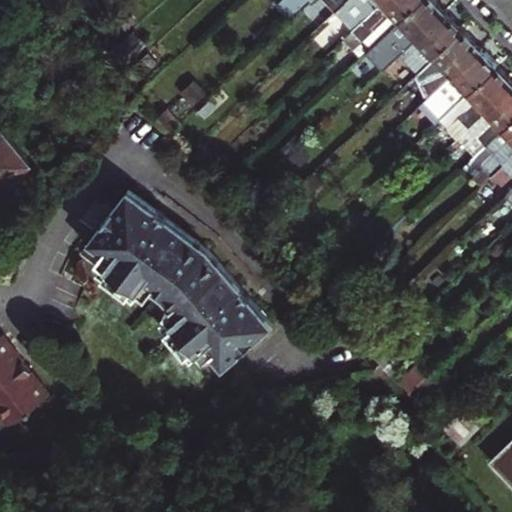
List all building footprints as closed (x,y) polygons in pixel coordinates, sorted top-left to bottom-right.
[(276,0),(275,2),(289,17),(306,0),(310,0),(311,0),(276,0)] [(326,0),(335,9),(345,0),(326,0)] [(353,8),(345,0),(335,9),(326,18),(334,26),(353,8)] [(361,0),(353,8),(334,26),(344,36),(359,22),(382,0),(361,0)] [(419,0),(382,0),(359,22),(344,36),(353,46),(364,36),(393,9),(401,17),(419,0)] [(361,0),(345,0),(353,8),(361,0)] [(438,0),(419,0),(401,17),(384,33),(392,41),(362,69),(371,79),(388,63),(400,51),(406,46),(418,35),(420,37),(434,23),(431,19),(444,7),(438,0)] [(409,63),(417,71),(464,27),(446,9),(444,7),(431,19),(434,23),(420,37),(418,35),(406,46),(400,51),(388,63),(397,73),(409,63)] [(393,9),(364,36),(372,44),(384,33),(401,17),(393,9)] [(464,27),(417,71),(416,72),(433,90),(453,71),(451,69),(465,55),(469,60),(483,47),(464,27)] [(498,63),(483,47),(469,60),(465,55),(451,69),(453,71),(433,90),(420,102),(437,121),(440,118),(498,63)] [(500,92),(511,80),(511,77),(509,74),(498,63),(440,118),(457,136),(459,134),(487,107),(489,109),(503,95),(500,92)] [(511,117),(511,80),(500,92),(503,95),(489,109),(487,107),(459,134),(468,144),(479,134),(497,117),(504,125),(511,117)] [(170,108),(159,117),(165,124),(171,131),(180,121),(170,108)] [(487,142),(504,125),(497,117),(479,134),(487,142)] [(511,117),(504,125),(487,142),(494,150),(483,161),(493,171),(506,159),(511,152),(511,117)] [(37,167),(0,122),(0,189),(16,176),(19,181),(37,167)] [(511,152),(506,159),(493,171),(501,180),(511,170),(511,152)] [(312,170),(299,182),(307,191),(321,179),(312,170)] [(210,248),(131,187),(92,239),(106,250),(101,256),(149,295),(155,288),(166,295),(175,306),(169,311),(208,358),(215,352),(226,365),(274,323),(210,248)] [(259,217),(251,225),(259,234),(268,226),(259,217)] [(285,243),(278,249),(287,260),(294,254),(285,243)] [(51,391),(6,333),(0,337),(0,406),(11,422),(51,391)] [(382,359),(393,370),(414,350),(403,339),(382,359)] [(400,378),(410,389),(429,371),(419,360),(400,378)] [(429,371),(410,389),(420,400),(439,382),(429,371)] [(480,425),(463,407),(444,425),(461,443),(480,425)] [(511,436),(490,457),(511,479),(511,436)]
